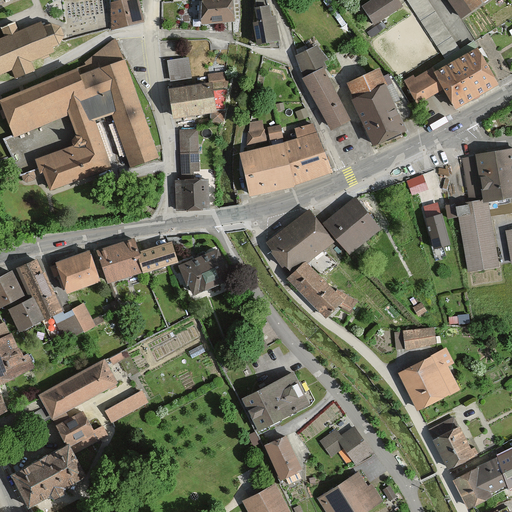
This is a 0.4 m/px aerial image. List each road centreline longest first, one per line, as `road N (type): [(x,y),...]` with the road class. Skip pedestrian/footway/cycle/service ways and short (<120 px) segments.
road 1 (residential): [(257,211),(259,236),(285,282),(403,394),(462,511)]
road 2 (residential): [(417,511),(363,424),(290,337),(212,220)]
road 3 (residential): [(169,225),(170,141),(153,78),(152,34)]
road 4 (tertiary): [(0,255),(169,225)]
road 5 (residential): [(152,34),(116,33),(26,82),(0,87)]
road 6 (tertiary): [(343,180),(461,120)]
road 7 (residential): [(283,62),(343,180)]
